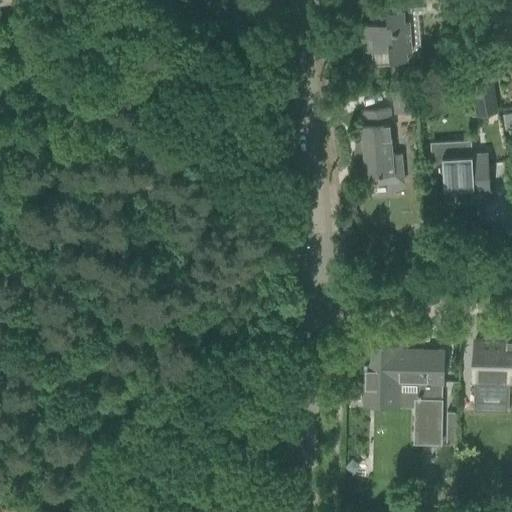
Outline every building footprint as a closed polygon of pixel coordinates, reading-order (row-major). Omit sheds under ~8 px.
[(452,0),(424,0),(426,12),(453,9),(452,0)] [(403,7),(400,8),(380,9),(381,21),(359,23),(361,49),(370,49),(372,65),(398,63),(397,58),(407,57),(406,40),(410,39),(409,18),(404,19),(403,7)] [(500,33),(486,35),(489,48),(502,45),(500,33)] [(481,99),(484,115),(498,112),(492,81),(470,84),(473,101),(481,99)] [(392,88),(394,112),(416,110),(414,86),(392,88)] [(428,90),(416,91),(417,104),(426,104),(429,100),(428,90)] [(388,108),(380,109),(360,111),(361,125),(362,140),(358,141),(360,159),(364,159),(365,174),(370,174),(370,180),(387,179),(387,183),(402,182),(401,166),(395,166),(394,154),(390,155),(388,131),(390,131),(388,108)] [(511,110),(502,112),(504,129),(511,127),(511,110)] [(433,170),(442,169),(443,193),(471,191),(472,201),(469,201),(469,202),(490,201),(488,175),(481,175),(480,168),(486,167),(485,153),(469,154),(468,141),(431,144),(433,170)] [(473,369),(472,393),(474,394),(508,395),(508,381),(511,381),(511,341),(509,341),(509,339),(505,339),(505,340),(474,339),(473,358),(473,369)] [(440,444),(442,370),(442,350),(398,349),(398,345),(364,344),(363,404),(391,405),(391,382),(418,383),(417,444),(440,444)] [(454,412),(445,412),(444,444),(453,444),(454,412)]
